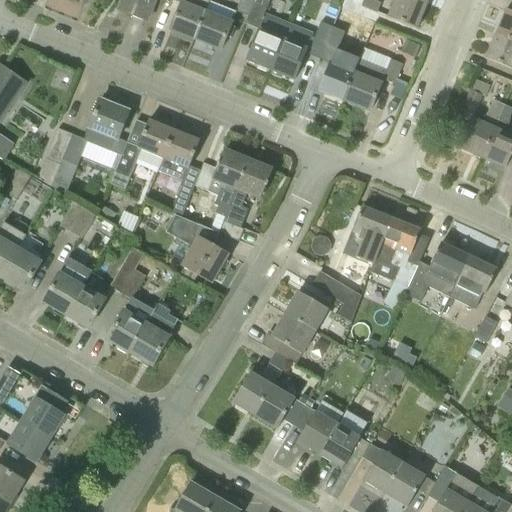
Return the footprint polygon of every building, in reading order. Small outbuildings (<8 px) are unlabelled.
[(122,0),(118,11),(147,22),(155,0),(122,0)] [(171,31),(193,40),(207,5),(209,0),(169,0),(181,5),(171,31)] [(239,0),(235,12),(247,17),(253,0),(239,0)] [(246,62),(270,71),(289,24),(265,14),(263,18),(262,17),(269,0),(253,0),(247,17),(244,24),(259,30),(246,62)] [(371,0),(362,0),(360,7),(376,13),(380,4),(371,0)] [(415,0),(394,0),(388,18),(417,30),(427,5),(415,0)] [(207,5),(193,40),(194,40),(195,38),(220,49),(220,51),(221,51),(232,24),(218,19),(222,11),(207,5)] [(511,13),(505,11),(495,35),(511,41),(511,13)] [(289,24),(270,71),(294,81),(304,53),(319,60),(320,59),(331,29),(320,25),(314,40),(310,39),(312,33),(289,24)] [(319,92),(342,101),(358,62),(360,58),(337,49),(344,32),(332,27),(331,29),(320,59),(331,63),(319,92)] [(511,41),(495,35),(486,59),(511,69),(511,41)] [(419,46),(406,41),(401,53),(414,58),(419,46)] [(358,62),(342,101),(343,101),(344,99),(369,109),(369,112),(370,112),(382,81),(394,85),(402,65),(390,60),(385,73),(358,62)] [(14,145),(0,135),(0,119),(24,84),(0,67),(0,159),(4,162),(14,145)] [(409,85),(397,80),(390,97),(402,102),(409,85)] [(476,80),(471,91),(482,96),(485,98),(490,86),(476,80)] [(473,117),(482,96),(471,91),(462,112),(473,117)] [(88,143),(120,156),(127,143),(117,140),(128,113),(100,101),(84,140),(73,135),(61,165),(51,190),(65,198),(88,143)] [(458,148),(481,158),(494,130),(504,106),(492,101),(482,125),(471,120),(465,132),(464,131),(462,135),(464,136),(458,148)] [(494,130),(481,158),(505,168),(510,156),(511,157),(511,155),(511,152),(511,153),(511,152),(511,128),(508,126),(511,109),(504,106),(494,130)] [(157,172),(158,172),(175,132),(149,121),(138,147),(127,143),(120,156),(109,184),(125,190),(135,164),(157,173),(157,172)] [(59,129),(46,160),(61,165),(73,135),(59,129)] [(180,188),(170,213),(181,218),(199,171),(189,167),(200,142),(175,132),(158,172),(181,182),(179,187),(180,188)] [(218,167),(217,170),(209,192),(217,196),(213,205),(217,207),(214,214),(219,216),(225,218),(226,215),(249,162),(224,152),(219,164),(218,163),(217,167),(218,167)] [(37,182),(51,190),(61,165),(46,160),(37,182)] [(249,162),(226,215),(236,220),(247,194),(260,199),(265,187),(266,187),(268,184),(267,183),(272,171),(249,162)] [(30,177),(18,170),(4,194),(16,201),(30,177)] [(85,210),(72,203),(59,226),(72,233),(85,210)] [(116,214),(103,207),(98,216),(111,223),(116,214)] [(355,258),(373,265),(376,258),(392,220),(363,208),(353,233),(360,236),(357,242),(361,244),(355,258)] [(81,239),(95,216),(85,210),(72,233),(71,234),(81,239)] [(193,236),(198,226),(176,217),(166,233),(194,249),(184,267),(211,283),(227,256),(193,236)] [(392,220),(376,258),(390,264),(390,265),(398,269),(393,282),(407,288),(413,275),(416,267),(407,263),(420,231),(392,220)] [(234,226),(223,222),(218,233),(239,242),(244,230),(234,226)] [(0,277),(1,278),(18,250),(26,236),(3,224),(0,229),(0,277)] [(140,239),(133,237),(130,248),(138,249),(140,239)] [(429,268),(457,282),(468,257),(441,244),(429,268)] [(109,288),(121,295),(135,271),(134,270),(143,255),(132,249),(109,288)] [(18,250),(1,278),(24,291),(40,263),(18,250)] [(457,282),(449,299),(474,311),(476,306),(477,307),(483,294),(485,295),(497,270),(468,257),(457,282)] [(145,277),(135,271),(121,295),(131,300),(132,300),(145,277)] [(362,297),(319,272),(311,286),(342,304),(356,312),(362,297)] [(43,303),(66,316),(82,288),(60,275),(43,303)] [(82,288),(66,316),(88,329),(104,301),(82,288)] [(298,293),(285,315),(315,333),(328,311),(298,293)] [(351,324),(356,312),(342,304),(336,315),(351,324)] [(153,312),(140,305),(133,318),(124,312),(107,340),(130,353),(153,314),(156,309),(155,308),(153,312)] [(168,338),(175,326),(153,314),(130,353),(152,366),(168,339),(168,338)] [(315,333),(285,315),(271,337),(281,343),(275,354),(288,361),(296,366),(315,333)] [(497,323),(486,317),(474,338),(486,345),(497,323)] [(380,343),(369,339),(366,347),(376,351),(380,343)] [(483,349),(473,343),(467,354),(477,360),(483,349)] [(282,372),(288,361),(275,354),(268,364),(282,372)] [(384,378),(399,387),(406,375),(392,366),(384,378)] [(0,406),(2,404),(3,405),(9,394),(11,392),(20,376),(8,368),(0,380),(0,406)] [(232,404),(254,417),(272,387),(250,373),(232,404)] [(283,420),(293,426),(305,406),(298,402),(272,387),(254,417),(277,430),(283,420)] [(64,417),(61,415),(68,404),(44,389),(37,400),(35,399),(21,422),(50,440),(64,417)] [(511,416),(511,392),(508,389),(496,407),(511,418),(511,416)] [(298,402),(305,406),(309,399),(310,398),(303,394),(298,402)] [(309,399),(305,406),(310,409),(315,402),(309,399)] [(297,442),(320,456),(338,426),(310,409),(305,406),(293,426),(303,432),(297,442)] [(50,440),(21,422),(7,445),(36,463),(50,440)] [(352,452),(363,458),(370,445),(338,426),(320,456),(342,469),(352,452)] [(363,481),(385,495),(403,465),(370,445),(363,458),(373,464),(363,481)] [(417,491),(428,497),(435,484),(434,483),(403,465),(385,495),(407,508),(417,491)] [(0,467),(0,499),(10,506),(24,483),(0,467)] [(432,511),(461,511),(476,487),(443,467),(434,483),(435,484),(428,497),(438,503),(432,511)] [(206,511),(215,498),(191,484),(176,510),(170,509),(169,511),(206,511)] [(505,511),(510,505),(497,498),(496,499),(476,487),(461,511),(505,511)] [(240,511),(243,507),(229,499),(226,504),(215,498),(206,511),(240,511)] [(0,511),(6,511),(10,506),(0,499),(0,511)]
